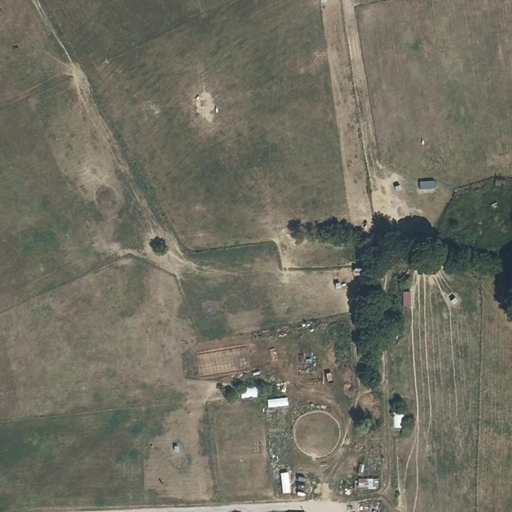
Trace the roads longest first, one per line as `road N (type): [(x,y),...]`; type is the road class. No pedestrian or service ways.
road 1 (track): [(378,495),(388,491),(382,257)]
road 2 (residential): [(205,511),(378,495)]
